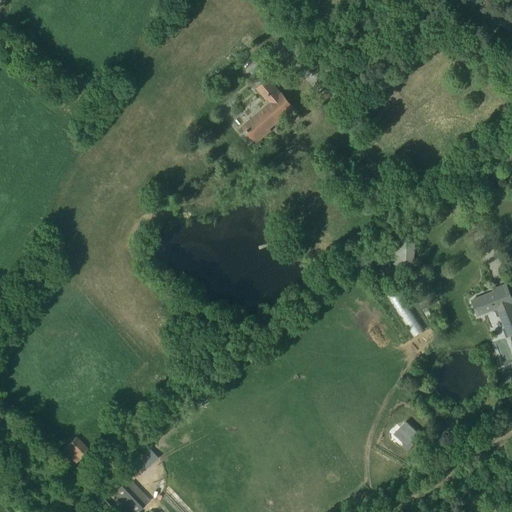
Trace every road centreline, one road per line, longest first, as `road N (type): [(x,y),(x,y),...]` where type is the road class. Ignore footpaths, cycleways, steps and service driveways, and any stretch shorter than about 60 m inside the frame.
road 1 (track): [(158,0),(130,88),(53,197),(66,263)]
road 2 (track): [(384,511),(511,427)]
